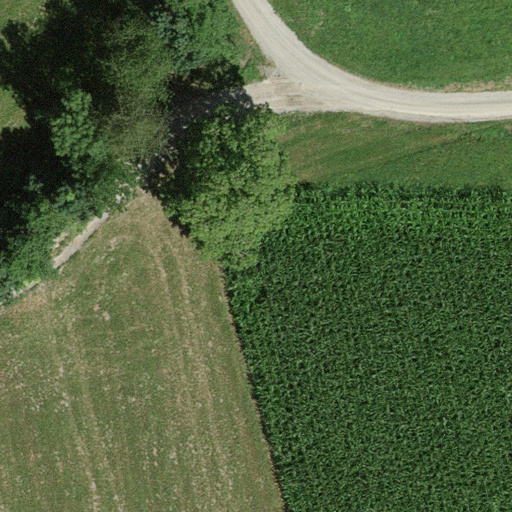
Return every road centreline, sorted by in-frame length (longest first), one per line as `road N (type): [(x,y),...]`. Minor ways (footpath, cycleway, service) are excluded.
road 1 (track): [(260,29),(154,157),(0,286)]
road 2 (track): [(239,0),(293,73),(411,118),(511,108)]
